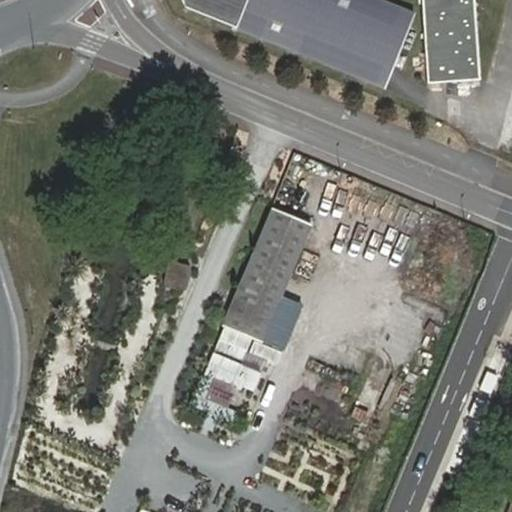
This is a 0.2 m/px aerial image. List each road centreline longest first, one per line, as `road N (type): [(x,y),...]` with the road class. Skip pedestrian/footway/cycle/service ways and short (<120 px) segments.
road 1 (unknown): [(266,109),(186,318),(143,459),(142,511)]
road 2 (residential): [(207,84),(511,211)]
road 3 (residential): [(511,242),(412,511)]
road 4 (residential): [(18,18),(74,31),(186,84),(207,84)]
road 5 (residential): [(207,84),(126,22),(115,0)]
